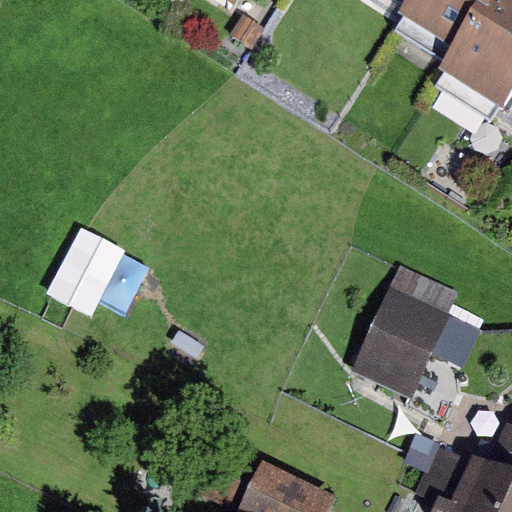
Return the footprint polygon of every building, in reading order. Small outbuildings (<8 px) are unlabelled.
[(195,0),(235,25),(250,0),(195,0)] [(511,0),(392,0),(413,13),(401,33),(456,67),(442,89),(503,126),(511,111),(511,0)] [(127,260),(82,238),(50,304),(95,326),(127,260)] [(461,299),(401,272),(353,383),(414,410),(435,363),(465,377),(483,336),(451,322),(461,299)] [(455,511),(511,511),(511,434),(490,481),(474,474),(455,511)] [(337,511),(263,477),(245,511),(337,511)]
